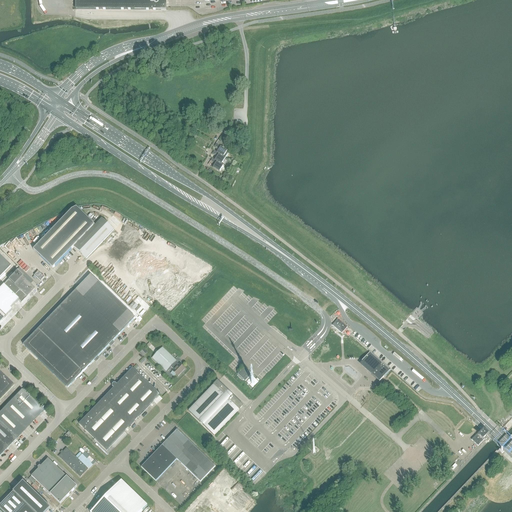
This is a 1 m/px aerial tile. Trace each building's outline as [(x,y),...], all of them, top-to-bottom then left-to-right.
[(75,0),(76,9),(163,10),(166,10),(166,7),(166,5),(166,0),(75,0)] [(227,145),(218,140),(215,146),(219,149),(217,153),(225,158),(230,152),(224,149),(227,145)] [(217,157),(215,160),(222,164),(225,158),(217,153),(214,151),(213,154),(217,157)] [(212,159),(211,161),(215,164),(213,168),(219,172),(223,166),(222,164),(215,160),(212,159)] [(33,250),(53,269),(74,247),(86,259),(114,230),(102,218),(95,225),(77,208),(72,210),(33,250)] [(0,276),(10,266),(0,256),(0,276)] [(10,309),(18,300),(21,303),(35,288),(17,271),(3,285),(0,288),(0,312),(5,317),(12,310),(10,309)] [(23,345),(68,388),(135,318),(91,275),(23,345)] [(335,323),(332,325),(336,328),(342,333),(343,332),(347,327),(338,319),(335,323)] [(365,357),(362,361),(362,362),(362,361),(374,372),(372,374),(379,381),(379,382),(389,370),(382,363),(385,360),(381,356),(403,331),(401,330),(400,328),(378,354),(373,349),(370,352),(365,357)] [(176,362),(177,361),(162,347),(152,358),(166,372),(171,367),(173,370),(172,371),(177,376),(185,369),(179,364),(178,364),(176,362)] [(245,381),(252,374),(244,367),(238,374),(245,381)] [(79,424),(85,429),(107,450),(118,438),(160,395),(133,368),(117,385),(116,383),(114,383),(112,385),(112,387),(114,388),(79,424)] [(0,400),(14,386),(0,372),(0,400)] [(239,410),(243,406),(218,381),(214,385),(189,411),(214,436),(239,410)] [(22,390),(0,412),(0,455),(43,411),(22,390)] [(177,430),(141,467),(156,481),(177,459),(200,482),(215,466),(177,430)] [(478,446),(483,441),(482,440),(486,436),(480,431),(471,440),(478,446)] [(511,436),(510,437),(509,439),(510,440),(509,440),(508,439),(503,445),(502,445),(502,446),(503,447),(502,447),(501,446),(500,447),(500,448),(500,447),(499,449),(500,450),(502,452),(503,451),(511,441),(511,436)] [(60,453),(61,454),(59,456),(80,477),(88,469),(67,448),(63,452),(62,451),(60,453)] [(33,484),(36,481),(60,504),(77,486),(48,459),(41,466),(39,465),(38,467),(38,469),(28,480),(33,484)] [(141,511),(148,506),(122,481),(91,511),(141,511)] [(46,511),(50,508),(23,482),(0,505),(0,508),(4,511),(46,511)] [(176,496),(175,498),(180,503),(189,494),(182,487),(174,495),(176,496)] [(225,497),(223,499),(236,511),(240,511),(244,509),(247,511),(250,508),(245,503),(246,502),(243,499),(239,503),(228,491),(224,495),(225,497)]
